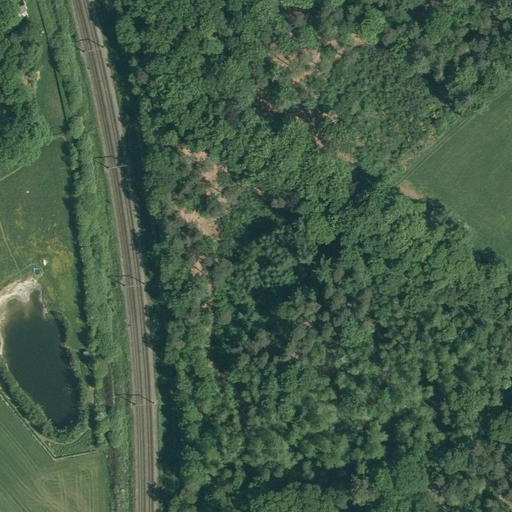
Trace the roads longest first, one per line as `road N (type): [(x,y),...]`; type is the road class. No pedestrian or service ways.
road 1 (track): [(196,511),(179,267),(153,90),(210,122)]
road 2 (track): [(511,301),(210,122)]
road 3 (track): [(179,104),(190,80),(271,0)]
